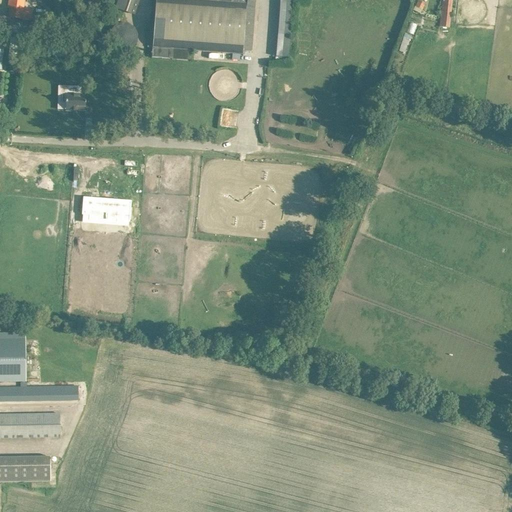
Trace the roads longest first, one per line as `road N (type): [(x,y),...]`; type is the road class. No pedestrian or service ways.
road 1 (unknown): [(136,146),(214,151),(236,139),(258,47),(260,0)]
road 2 (unknown): [(136,146),(142,6)]
road 3 (unknown): [(0,141),(136,146)]
